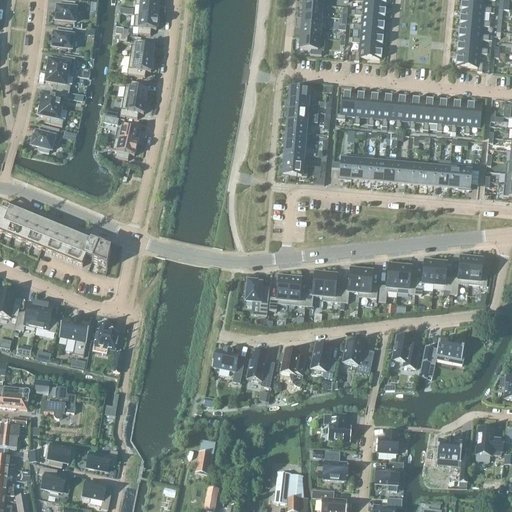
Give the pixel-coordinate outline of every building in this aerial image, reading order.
[(157,20),(157,19),(158,8),(153,7),(154,1),(140,0),(136,0),(135,6),(140,7),(139,18),(157,20)] [(484,0),(478,0),(462,0),(463,5),(461,5),(460,12),(462,12),(483,14),(491,15),(491,10),(486,9),(486,10),(483,10),(484,1),(484,0)] [(61,9),(59,9),(57,9),(56,14),(55,14),(54,22),(74,24),(76,11),(74,11),(75,4),(62,3),(61,9)] [(384,12),(384,6),(363,4),(363,13),(360,13),(360,12),(355,12),(354,17),(362,18),(383,19),(385,19),(385,12),(384,12)] [(322,7),(304,6),(303,17),(321,18),(320,19),(325,19),(326,7),(322,7)] [(483,14),(462,12),(461,19),(459,18),(459,25),(461,26),(481,28),(489,29),(490,24),(484,23),(484,24),(482,24),(483,14)] [(157,19),(157,20),(139,18),(134,17),(133,29),(138,30),(138,36),(150,37),(151,31),(156,31),(156,27),(158,27),(159,19),(157,19)] [(320,19),(321,18),(303,17),(302,28),(320,30),(320,19)] [(382,26),(383,19),(362,18),(361,27),(359,27),(359,26),(353,26),(353,31),(361,32),(361,31),(382,33),(384,33),(384,26),(382,26)] [(481,28),(461,26),(460,32),(458,32),(458,39),(459,39),(459,40),(480,42),(488,43),(489,37),(483,37),(483,38),(481,38),(481,28)] [(320,30),(302,28),(301,38),(319,40),(320,30)] [(71,38),(72,31),(57,30),(57,36),(54,36),(53,41),(52,41),(51,49),(71,52),(73,38),(71,38)] [(381,39),(382,33),(361,31),(361,32),(360,41),(358,41),(358,40),(352,39),(352,45),(360,45),(381,47),(381,46),(382,47),(383,40),(381,39)] [(152,33),(152,47),(161,48),(162,33),(152,33)] [(318,52),(319,40),(301,38),(300,51),(318,52)] [(480,42),(459,40),(459,46),(457,46),(456,53),(458,53),(458,54),(479,55),(479,56),(487,56),(487,51),(482,51),(482,52),(479,51),(480,42)] [(152,62),(154,50),(149,50),(150,43),(137,42),(136,48),(131,47),(129,59),(152,62)] [(380,53),(381,47),(360,45),(359,55),(355,54),(354,63),(359,64),(359,59),(379,61),(379,60),(381,60),(382,53),(380,53)] [(478,65),(479,56),(479,55),(458,54),(458,60),(456,60),(455,67),(457,67),(457,68),(477,70),(477,74),(482,74),(483,65),(478,65)] [(61,64),(49,62),(47,73),(67,77),(72,78),(75,61),(62,58),(61,64)] [(152,62),(129,59),(128,71),(127,77),(145,79),(146,73),(151,74),(151,69),(153,70),(154,62),(152,62)] [(67,77),(47,73),(45,84),(57,86),(56,92),(69,95),(70,88),(65,87),(67,77)] [(123,100),(145,104),(148,92),(143,91),(144,85),(131,83),(130,89),(125,88),(123,100)] [(308,103),(312,104),(313,92),(290,90),(290,95),(289,95),(288,102),(289,102),(289,101),(308,103)] [(43,96),(41,107),(61,111),(63,101),(68,102),(69,95),(56,92),(55,99),(43,96)] [(336,116),(336,121),(345,122),(345,117),(354,118),(355,118),(357,98),(350,97),(350,95),(343,95),(343,96),(342,96),(341,117),(336,116)] [(369,120),(370,99),(364,98),(364,96),(357,96),(357,98),(355,118),(354,118),(354,126),(359,127),(360,121),(359,121),(359,119),(368,120),(369,120)] [(382,121),(384,100),(378,99),(378,98),(371,97),(371,99),(370,99),(369,120),(368,120),(368,128),(373,128),(373,123),(372,123),(373,120),(382,121)] [(396,122),(398,101),(392,101),(392,99),(385,98),(385,100),(384,100),(382,121),(381,129),(387,129),(387,124),(386,124),(386,121),(396,122)] [(410,123),(412,102),(405,102),(406,100),(399,99),(398,101),(396,122),(395,130),(400,130),(401,125),(400,125),(400,122),(410,123)] [(145,104),(123,100),(121,112),(120,118),(137,121),(138,115),(143,116),(145,104)] [(307,114),(308,103),(289,101),(289,102),(288,112),(307,114)] [(424,124),(425,104),(419,103),(419,101),(412,101),(412,102),(410,123),(409,131),(414,132),(415,126),(414,126),(414,124),(423,124),(424,124)] [(437,126),(439,105),(433,104),(433,102),(426,102),(426,104),(425,104),(424,124),(423,124),(423,132),(428,133),(428,127),(427,127),(428,125),(437,126)] [(451,127),(453,106),(447,105),(447,104),(440,103),(440,105),(439,105),(437,126),(436,134),(442,134),(442,129),(441,129),(441,126),(451,127)] [(465,128),(467,107),(460,107),(461,105),(454,104),(453,106),(451,127),(450,135),(455,135),(456,130),(455,130),(455,127),(465,128)] [(465,128),(464,136),(469,136),(470,131),(469,131),(469,128),(479,129),(481,108),(474,108),(474,106),(467,105),(467,107),(465,128)] [(41,107),(39,118),(50,120),(49,126),(62,129),(63,123),(59,122),(61,111),(41,107)] [(287,123),(306,124),(311,124),(312,114),(307,114),(288,112),(287,123)] [(104,118),(103,125),(117,128),(119,121),(104,118)] [(306,124),(287,123),(287,134),(305,135),(305,136),(310,136),(311,124),(306,124)] [(119,142),(137,146),(139,134),(134,133),(136,127),(124,124),(122,130),(119,141),(119,142)] [(36,135),(35,140),(33,139),(31,148),(40,150),(39,153),(49,156),(49,152),(51,153),(54,140),(57,141),(58,134),(41,129),(39,136),(36,135)] [(304,146),(305,136),(305,135),(287,134),(286,144),(304,146)] [(109,148),(109,137),(101,137),(100,148),(109,148)] [(134,157),(137,146),(119,142),(119,141),(114,140),(112,152),(117,153),(115,159),(128,162),(129,156),(134,157)] [(285,155),(303,157),(304,146),(286,144),(285,155)] [(284,165),(284,166),(302,167),(303,157),(285,155),(284,165)] [(341,157),(339,180),(345,181),(345,182),(351,183),(351,181),(352,163),(353,163),(353,158),(341,157)] [(353,163),(352,163),(351,181),(361,182),(363,164),(353,163)] [(374,165),(363,164),(361,182),(372,183),(374,165)] [(283,172),(283,177),(306,179),(307,168),(302,167),(284,166),(284,165),(282,165),(282,172),(283,172)] [(374,165),(372,183),(383,184),(385,166),(374,165)] [(385,166),(383,184),(394,185),(395,167),(385,166)] [(395,167),(394,185),(404,186),(406,168),(395,167)] [(449,171),(447,190),(458,191),(460,168),(449,167),(449,171)] [(406,168),(404,186),(415,187),(417,169),(406,168)] [(458,191),(458,192),(464,193),(464,191),(469,192),(471,169),(460,168),(458,191)] [(417,169),(415,187),(426,188),(428,170),(417,169)] [(437,189),(438,171),(428,170),(426,188),(437,189)] [(447,190),(449,171),(438,171),(437,189),(447,190)] [(511,199),(511,186),(509,186),(504,186),(503,198),(511,199)] [(0,210),(0,234),(82,268),(86,258),(93,261),(92,264),(107,270),(111,252),(98,247),(98,248),(90,244),(89,247),(0,210)] [(468,287),(471,261),(460,260),(458,281),(451,280),(450,292),(450,296),(457,297),(458,286),(468,287)] [(482,262),(471,261),(468,287),(486,289),(487,276),(481,276),(482,262)] [(432,263),(424,262),(422,285),(416,284),(415,296),(422,297),(423,286),(433,287),(435,265),(432,265),(432,263)] [(446,266),(435,265),(433,287),(444,288),(443,292),(450,292),(451,280),(445,280),(446,266)] [(397,295),(398,291),(397,291),(399,269),(396,269),(396,267),(388,266),(386,288),(380,288),(378,304),(385,305),(386,294),(397,295)] [(411,270),(399,269),(397,291),(398,291),(408,292),(408,296),(415,296),(416,284),(409,283),(411,270)] [(359,295),(361,273),(350,272),(348,293),(342,292),(340,305),(347,305),(348,294),(359,295)] [(372,274),(361,273),(359,295),(358,299),(376,301),(377,288),(371,288),(372,274)] [(323,299),(325,277),(314,276),(312,297),(306,296),(305,308),(312,309),(313,298),(323,299)] [(337,278),(325,277),(323,299),(323,303),(340,305),(342,292),(335,291),(337,278)] [(287,307),(290,281),(278,280),(276,300),(270,300),(269,312),(276,313),(277,306),(287,307)] [(301,282),(290,281),(287,307),(305,308),(306,296),(300,295),(301,282)] [(256,284),(248,283),(248,286),(245,285),(244,294),(247,294),(246,303),(259,304),(258,317),(266,318),(269,290),(261,289),(261,286),(256,285),(256,284)] [(0,291),(0,292),(0,317),(10,320),(10,316),(17,318),(21,302),(14,300),(15,294),(0,291)] [(36,330),(41,306),(33,304),(33,305),(28,304),(26,317),(19,315),(15,332),(23,333),(24,328),(36,330)] [(55,335),(57,323),(50,321),(53,309),(48,308),(48,307),(41,306),(36,330),(47,333),(47,334),(55,335)] [(72,322),(63,320),(59,339),(67,341),(65,353),(73,355),(73,357),(83,359),(90,326),(81,324),(82,322),(72,320),(72,322)] [(112,328),(98,325),(94,349),(95,347),(107,349),(107,351),(115,353),(119,335),(111,334),(112,328)] [(400,339),(396,338),(392,362),(403,365),(402,369),(415,371),(420,349),(411,347),(412,341),(408,341),(409,339),(401,337),(400,339)] [(433,350),(425,348),(419,379),(427,381),(427,379),(432,380),(437,357),(453,360),(452,365),(462,367),(464,359),(462,359),(465,344),(456,342),(456,340),(449,339),(449,341),(439,339),(437,352),(433,351),(433,350)] [(363,346),(347,343),(342,365),(370,370),(373,355),(362,352),(363,346)] [(336,362),(329,361),(331,350),(315,347),(310,371),(326,374),(324,380),(332,382),(336,362)] [(305,364),(298,363),(300,354),(285,351),(284,356),(282,355),(280,364),(282,365),(281,374),(290,376),(290,377),(290,378),(290,379),(290,380),(291,382),(291,383),(292,384),(292,385),(293,386),(294,386),(295,387),(296,388),(297,388),(298,389),(299,389),(300,389),(305,364)] [(216,353),(214,353),(212,361),(215,361),(213,370),(234,374),(232,384),(239,385),(243,369),(236,367),(239,356),(232,355),(232,353),(224,352),(224,353),(217,352),(216,353)] [(44,354),(43,362),(49,364),(51,356),(44,354)] [(117,354),(113,375),(119,376),(123,355),(117,354)] [(267,358),(252,355),(247,380),(262,383),(261,388),(269,390),(273,370),(265,369),(267,358)] [(36,382),(34,393),(49,395),(50,383),(36,382)] [(44,414),(54,416),(54,418),(55,420),(57,421),(59,421),(61,421),(62,418),(62,416),(64,417),(64,415),(74,416),(76,398),(68,397),(67,395),(67,390),(57,389),(56,400),(52,400),(50,402),(50,404),(45,404),(44,414)] [(1,409),(27,412),(28,397),(28,396),(28,395),(27,394),(26,394),(25,393),(3,391),(3,396),(1,409)] [(329,427),(328,442),(349,444),(349,442),(351,440),(352,438),(352,435),(352,433),(350,431),(350,429),(343,429),(344,425),(345,418),(332,417),(331,428),(329,427)] [(13,429),(1,427),(0,432),(0,438),(17,440),(17,441),(19,441),(20,430),(25,431),(26,421),(14,419),(13,429)] [(481,429),(481,430),(478,430),(475,456),(491,458),(491,457),(500,458),(500,454),(502,454),(503,442),(493,441),(494,432),(490,431),(490,430),(489,428),(483,428),(481,429)] [(397,440),(398,434),(386,433),(385,439),(378,439),(377,455),(397,456),(398,440),(397,440)] [(17,440),(0,438),(0,449),(7,451),(16,452),(17,441),(17,440)] [(454,441),(446,440),(446,441),(446,442),(438,441),(439,441),(438,441),(436,461),(437,461),(449,462),(449,468),(459,469),(461,469),(459,484),(467,485),(467,484),(469,454),(470,454),(470,453),(462,452),(462,453),(461,453),(462,443),(461,443),(453,443),(453,441),(454,441)] [(48,447),(45,460),(50,461),(49,467),(61,470),(63,464),(68,465),(69,463),(69,461),(71,451),(48,447)] [(89,456),(86,469),(96,471),(107,474),(108,468),(114,469),(117,455),(111,453),(109,460),(89,456)] [(211,456),(199,454),(196,474),(207,476),(211,456)] [(324,463),(322,481),(345,483),(345,479),(347,479),(347,469),(346,469),(346,465),(338,465),(339,455),(325,454),(325,464),(324,463)] [(0,458),(0,469),(13,471),(15,460),(10,460),(0,458)] [(376,470),(375,486),(398,488),(399,472),(403,473),(403,466),(389,465),(389,471),(376,470)] [(0,469),(0,480),(7,481),(8,476),(13,477),(13,471),(0,469)] [(40,469),(39,476),(44,477),(41,490),(50,492),(50,494),(58,496),(58,494),(62,494),(64,485),(65,482),(65,481),(55,479),(57,473),(40,469)] [(278,475),(274,504),(287,506),(290,476),(278,475)] [(7,481),(0,480),(0,491),(11,493),(14,493),(13,490),(14,489),(14,487),(7,486),(7,481)] [(85,484),(82,498),(103,502),(101,511),(104,511),(107,511),(110,498),(104,497),(106,489),(95,486),(85,484)] [(204,511),(215,511),(219,492),(208,490),(204,511)] [(11,493),(0,491),(0,501),(5,502),(5,498),(14,499),(14,495),(14,493),(11,493)] [(345,511),(346,502),(333,501),(333,494),(313,492),(312,500),(322,501),(321,511),(345,511)] [(15,499),(17,511),(29,511),(26,497),(15,499)] [(287,511),(298,511),(299,499),(288,499),(287,511)] [(0,501),(0,511),(11,511),(12,508),(4,507),(5,502),(0,501)] [(401,510),(401,502),(388,501),(387,509),(373,508),(372,511),(394,511),(395,510),(401,510)]
